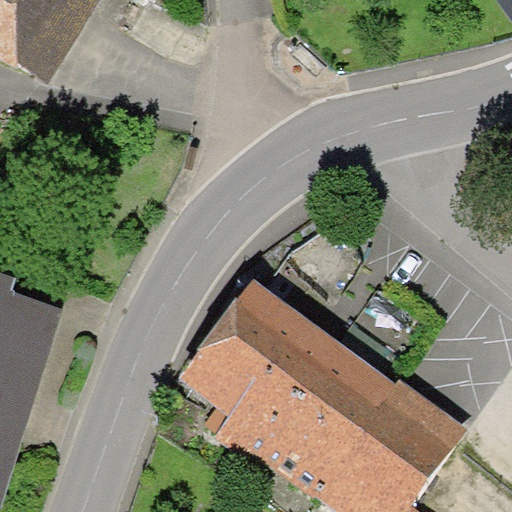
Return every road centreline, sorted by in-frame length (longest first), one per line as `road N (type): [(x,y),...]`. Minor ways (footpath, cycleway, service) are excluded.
road 1 (tertiary): [(83,511),(166,282),(217,218),(294,156)]
road 2 (residential): [(511,279),(423,211),(386,131)]
road 3 (residential): [(294,156),(257,70),(239,0)]
road 4 (tertiary): [(386,131),(511,90)]
